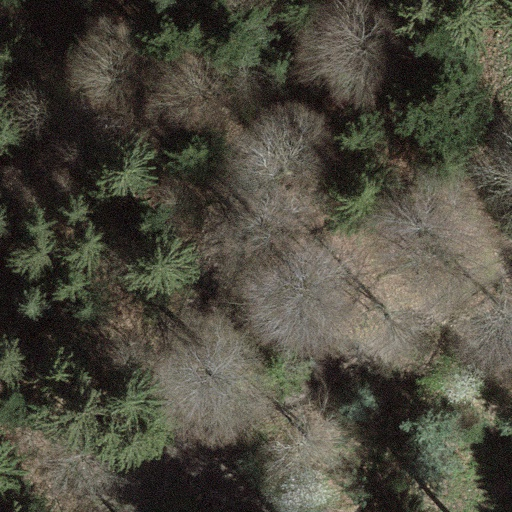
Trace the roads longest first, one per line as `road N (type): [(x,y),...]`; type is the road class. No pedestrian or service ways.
road 1 (track): [(348,0),(230,233),(191,328),(186,363),(191,457),(208,483),(286,511)]
road 2 (track): [(511,235),(242,404),(191,457),(118,511)]
